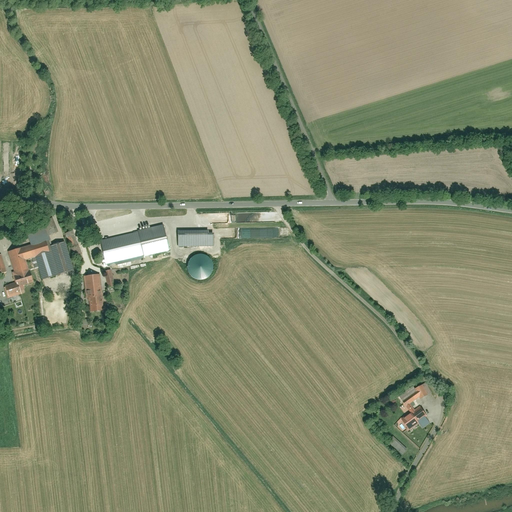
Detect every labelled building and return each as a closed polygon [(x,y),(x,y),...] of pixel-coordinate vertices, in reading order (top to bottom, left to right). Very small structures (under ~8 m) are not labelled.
[(50,236),(60,233),(56,218),(46,221),(50,236)] [(16,277),(20,289),(37,283),(33,272),(30,273),(27,262),(38,259),(45,281),(61,277),(60,276),(77,271),(68,243),(57,247),(55,242),(51,243),(45,222),(27,228),(34,248),(23,252),(22,249),(11,253),(18,276),(16,277)] [(103,241),(108,264),(172,250),(166,227),(103,241)] [(185,229),(185,246),(211,246),(210,229),(185,229)] [(75,232),(66,235),(71,248),(80,245),(75,232)] [(77,259),(84,256),(81,247),(73,250),(77,259)] [(0,276),(8,274),(3,255),(0,255),(0,276)] [(106,272),(109,289),(116,288),(113,271),(106,272)] [(85,278),(89,313),(104,312),(100,276),(85,278)] [(414,394),(399,404),(406,416),(399,421),(409,432),(417,426),(422,432),(432,424),(427,417),(425,415),(417,406),(412,410),(409,405),(417,399),(418,400),(425,397),(419,386),(412,390),(414,394)] [(385,443),(399,454),(404,448),(391,436),(385,443)]
